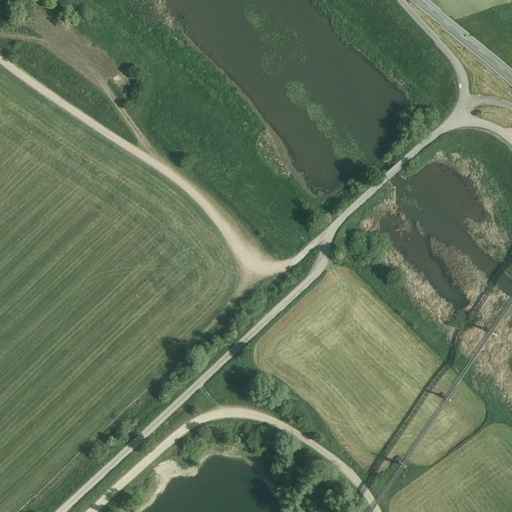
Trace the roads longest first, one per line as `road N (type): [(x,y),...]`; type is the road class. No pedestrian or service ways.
road 1 (track): [(399,0),(455,62),(463,77),(461,110),(339,219),(316,272),(59,511)]
road 2 (track): [(91,511),(181,431),(217,415),(255,415),(312,442),(358,480),(380,511)]
road 3 (tertiary): [(511,77),(419,0)]
